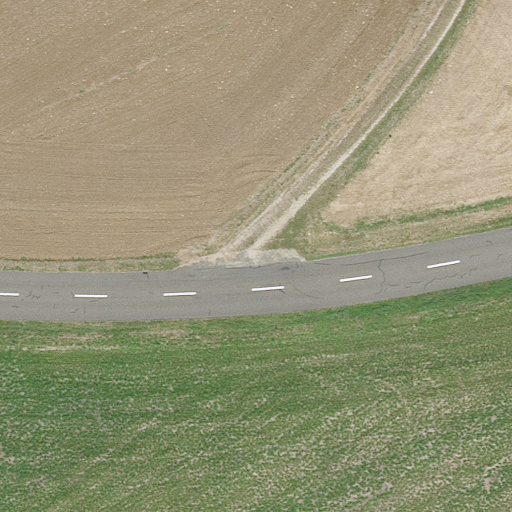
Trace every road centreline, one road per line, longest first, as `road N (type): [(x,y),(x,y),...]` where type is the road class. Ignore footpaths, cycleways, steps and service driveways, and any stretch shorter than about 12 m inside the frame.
road 1 (unclassified): [(511,249),(202,296),(0,297)]
road 2 (track): [(202,296),(373,123),(443,0)]
